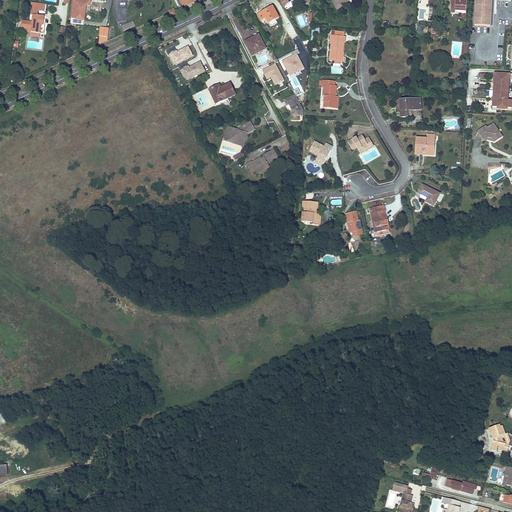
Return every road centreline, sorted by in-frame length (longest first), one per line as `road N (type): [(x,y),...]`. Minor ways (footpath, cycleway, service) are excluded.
road 1 (primary): [(0,107),(223,2)]
road 2 (residential): [(371,0),(366,85),(405,161),(395,184),(356,183)]
